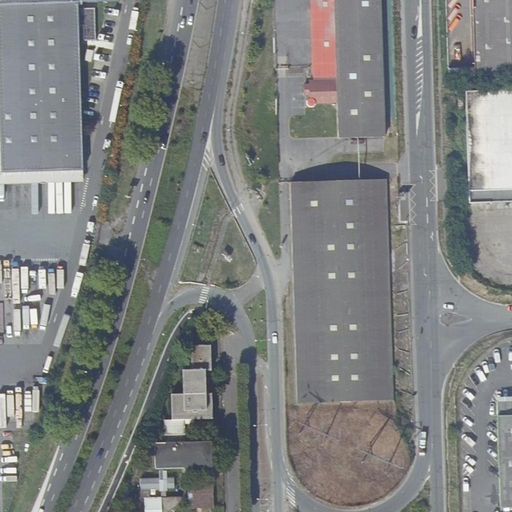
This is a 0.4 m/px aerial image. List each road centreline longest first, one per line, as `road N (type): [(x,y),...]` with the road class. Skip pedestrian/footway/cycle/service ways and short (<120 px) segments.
road 1 (trunk): [(186,0),(162,145),(113,335),(46,511)]
road 2 (secondary): [(432,417),(417,0)]
road 3 (trunk): [(139,347),(214,69)]
road 4 (secondary): [(275,455),(268,276),(238,211)]
road 5 (secondary): [(204,295),(227,304),(246,330),(254,511)]
road 6 (trunk): [(71,511),(139,347)]
road 7 (unknown): [(511,375),(481,394),(483,511)]
road 8 (trunk): [(238,211),(219,154),(221,85),(214,69)]
